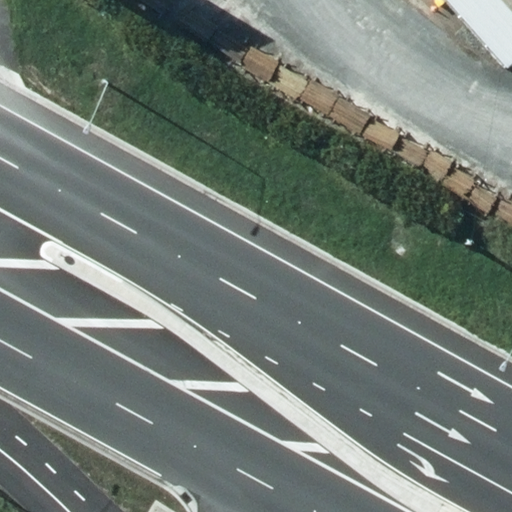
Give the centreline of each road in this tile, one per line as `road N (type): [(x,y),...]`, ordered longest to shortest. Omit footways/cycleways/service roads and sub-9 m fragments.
road 1 (primary): [(0,166),(511,450)]
road 2 (primary): [(314,511),(0,328)]
